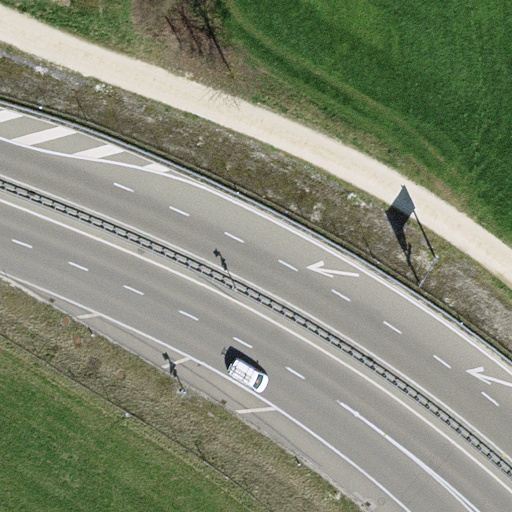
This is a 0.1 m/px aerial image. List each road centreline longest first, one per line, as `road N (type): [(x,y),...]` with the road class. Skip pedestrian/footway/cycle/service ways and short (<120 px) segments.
road 1 (motorway): [(511,416),(367,311),(285,264),(0,154)]
road 2 (track): [(0,16),(379,173),(511,258)]
road 3 (motorway): [(0,236),(204,321),(326,387)]
road 4 (motorway): [(326,387),(503,511)]
road 5 (motorway): [(326,387),(449,511)]
